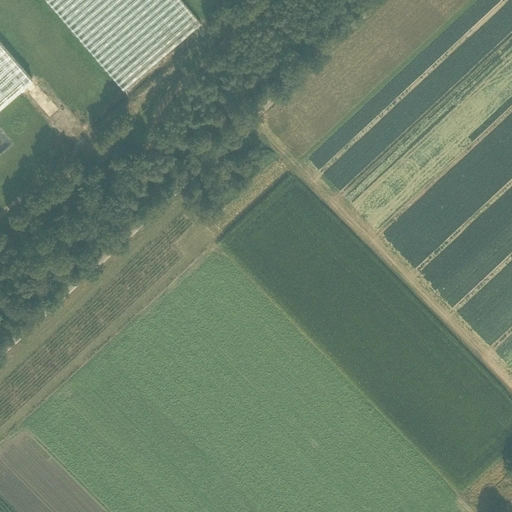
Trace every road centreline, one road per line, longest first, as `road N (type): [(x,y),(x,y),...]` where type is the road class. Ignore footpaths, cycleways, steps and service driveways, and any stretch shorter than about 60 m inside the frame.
road 1 (unclassified): [(0,350),(376,0)]
road 2 (track): [(0,251),(259,0)]
